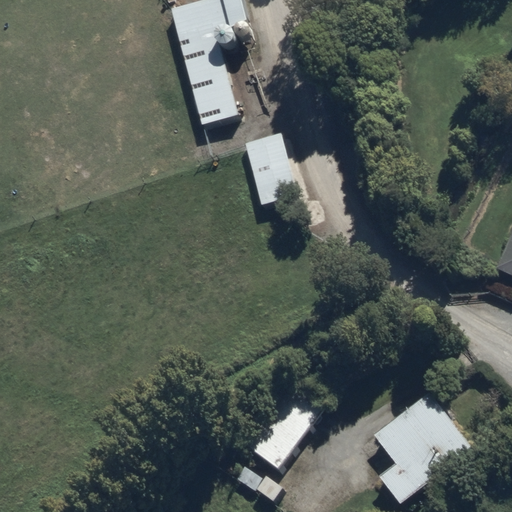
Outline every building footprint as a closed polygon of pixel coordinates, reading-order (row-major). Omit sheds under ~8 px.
[(242,119),(220,50),(249,41),(236,0),(210,0),(166,14),(203,131),(242,119)] [(246,147),(258,204),(292,197),(279,140),(246,147)] [(511,240),(497,275),(511,281),(511,240)] [(243,450),(279,475),(322,411),(286,387),(243,450)] [(371,437),(394,468),(377,480),(398,510),(473,457),(430,395),(371,437)]
